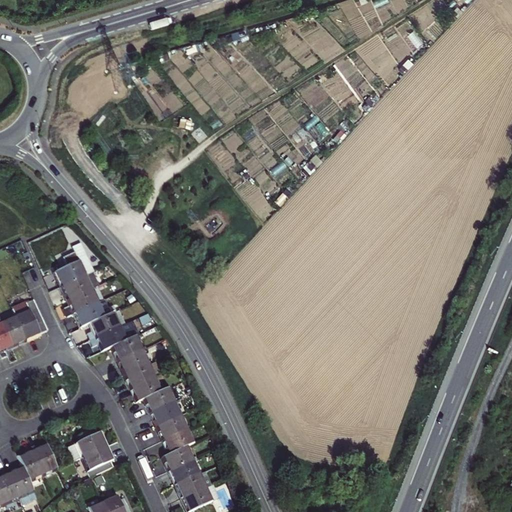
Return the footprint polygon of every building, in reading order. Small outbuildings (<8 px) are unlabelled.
[(61,287),(91,274),(93,272),(80,244),(72,248),(74,253),(63,258),(67,268),(55,273),(58,280),(61,287)] [(64,294),(67,301),(97,287),(91,274),(61,287),(64,294)] [(71,308),(74,315),(99,303),(103,301),(97,287),(67,301),(71,308)] [(14,316),(26,343),(33,340),(40,337),(39,335),(46,332),(33,301),(12,310),(14,316)] [(103,301),(99,303),(105,317),(110,315),(103,301)] [(85,326),(105,317),(99,303),(74,315),(77,322),(80,329),(85,326)] [(85,339),(87,343),(124,326),(117,311),(110,315),(105,317),(85,326),(88,334),(84,336),(85,339)] [(147,315),(141,318),(144,325),(150,322),(147,315)] [(19,346),(26,343),(14,316),(0,322),(12,349),(19,346)] [(5,352),(12,349),(0,322),(0,321),(0,358),(1,360),(4,359),(7,357),(5,352)] [(99,354),(109,349),(132,338),(126,324),(124,326),(87,343),(88,346),(90,349),(96,346),(99,354)] [(115,364),(118,363),(142,351),(135,337),(132,338),(109,349),(112,357),(115,364)] [(142,351),(118,363),(121,369),(124,376),(148,365),(142,351)] [(127,383),(130,389),(156,378),(150,364),(148,365),(124,376),(127,383)] [(156,378),(130,389),(133,396),(137,403),(143,400),(162,391),(156,378)] [(162,391),(143,400),(146,408),(149,415),(174,403),(168,389),(162,391)] [(181,417),(174,403),(149,415),(152,422),(155,429),(181,417)] [(162,442),(187,430),(181,417),(155,429),(159,435),(162,442)] [(73,462),(81,458),(105,448),(102,441),(99,434),(97,435),(94,429),(77,437),(79,442),(66,448),(73,462)] [(193,444),(187,430),(162,442),(165,449),(168,456),(186,447),(193,444)] [(38,448),(31,451),(42,477),(56,470),(56,469),(45,445),(38,448)] [(164,466),(168,473),(193,461),(186,447),(168,456),(161,459),(164,466)] [(108,455),(105,448),(81,458),(81,459),(88,472),(86,473),(89,480),(113,469),(113,468),(110,462),(111,461),(108,455)] [(21,466),(28,483),(42,477),(31,451),(24,454),(17,457),(21,466)] [(193,461),(168,473),(171,480),(174,486),(199,474),(193,461)] [(21,503),(34,496),(28,483),(21,466),(14,469),(7,472),(19,498),(21,503)] [(0,476),(0,475),(0,493),(5,504),(19,498),(7,472),(0,476)] [(177,493),(180,500),(205,489),(199,474),(174,486),(177,493)] [(205,489),(180,500),(183,507),(185,511),(191,511),(219,499),(212,485),(205,489)] [(116,497),(101,503),(105,511),(129,511),(123,499),(118,501),(116,497)] [(105,511),(101,503),(88,509),(89,511),(105,511)]
